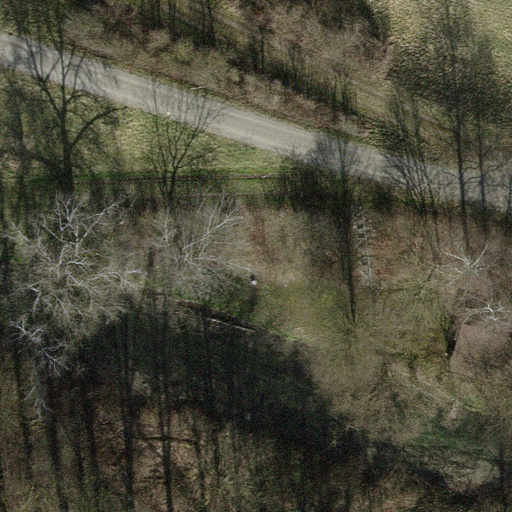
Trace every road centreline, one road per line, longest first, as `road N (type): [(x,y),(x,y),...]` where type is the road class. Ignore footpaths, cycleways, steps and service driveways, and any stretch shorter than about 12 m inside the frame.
road 1 (track): [(0,46),(322,152),(511,192)]
road 2 (track): [(155,0),(511,172)]
